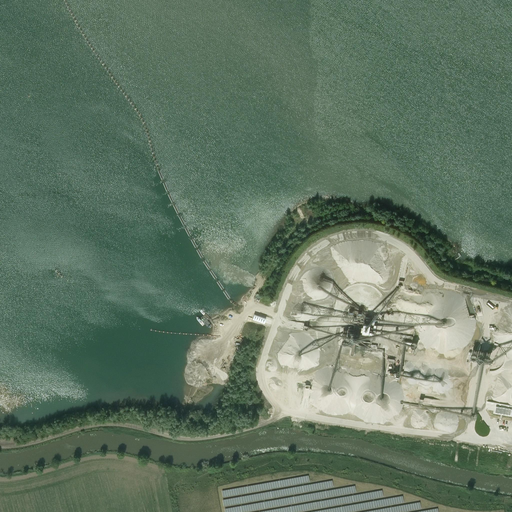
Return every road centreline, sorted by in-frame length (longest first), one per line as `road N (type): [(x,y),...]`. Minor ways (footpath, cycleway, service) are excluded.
road 1 (track): [(284,411),(210,437),(105,424),(0,448)]
road 2 (track): [(261,370),(298,266),(321,245),(376,237),(406,249)]
